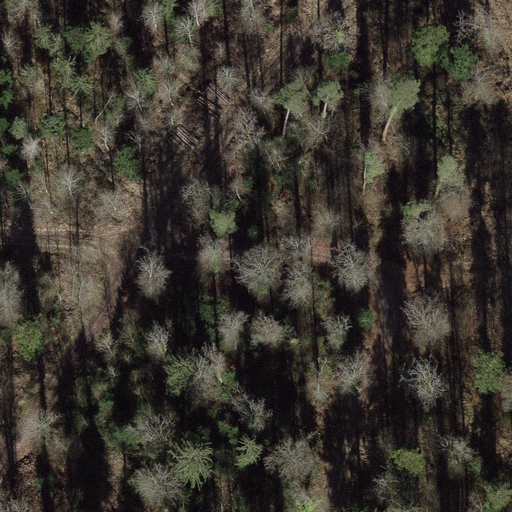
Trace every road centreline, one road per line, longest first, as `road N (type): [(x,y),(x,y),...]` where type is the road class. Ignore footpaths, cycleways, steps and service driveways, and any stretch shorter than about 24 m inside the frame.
road 1 (track): [(0,237),(332,251),(373,273),(391,314),(338,511)]
road 2 (track): [(341,0),(236,111),(0,460)]
road 3 (track): [(373,273),(511,273)]
